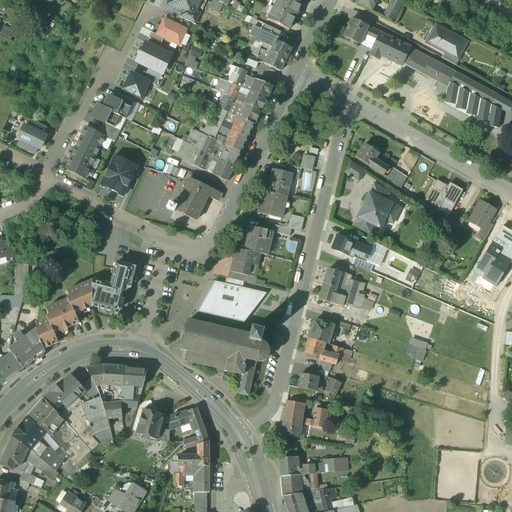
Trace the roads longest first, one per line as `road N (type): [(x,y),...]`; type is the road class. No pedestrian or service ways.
road 1 (residential): [(236,433),(272,401),(345,100)]
road 2 (residential): [(294,73),(215,238),(199,250),(164,241)]
road 3 (residential): [(45,179),(108,66),(121,67),(146,10)]
road 4 (residential): [(345,100),(511,192)]
road 5 (unclassified): [(147,352),(98,347),(73,354),(23,387),(0,414)]
road 6 (residential): [(164,241),(45,179)]
